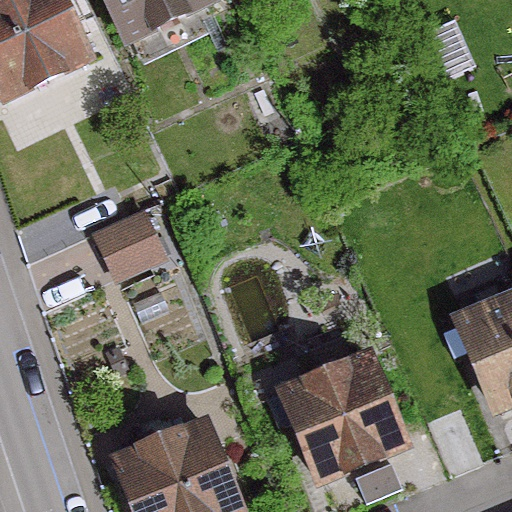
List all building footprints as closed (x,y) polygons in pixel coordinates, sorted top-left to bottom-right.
[(54,0),(0,0),(0,103),(84,63),(54,0)] [(204,0),(99,0),(122,45),(207,4),(204,0)] [(138,220),(93,240),(112,282),(158,262),(138,220)] [(491,413),(511,404),(511,304),(456,328),(491,413)] [(364,361),(278,396),(314,485),(401,450),(364,361)] [(232,511),(199,428),(112,463),(131,511),(232,511)]
